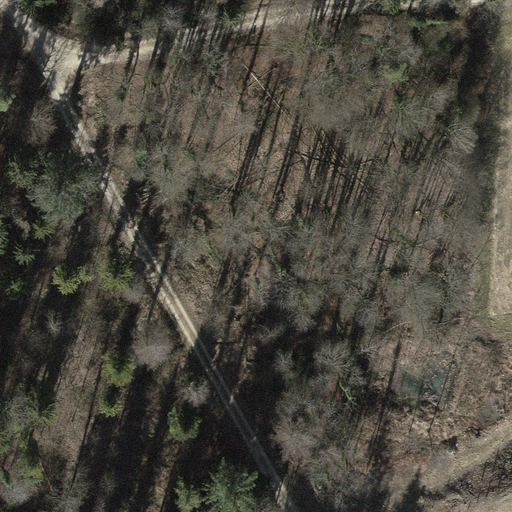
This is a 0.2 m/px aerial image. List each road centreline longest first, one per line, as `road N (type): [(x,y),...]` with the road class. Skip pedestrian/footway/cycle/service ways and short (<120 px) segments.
road 1 (track): [(43,53),(134,238),(291,511)]
road 2 (track): [(7,0),(43,53),(115,50),(252,14),(376,0)]
